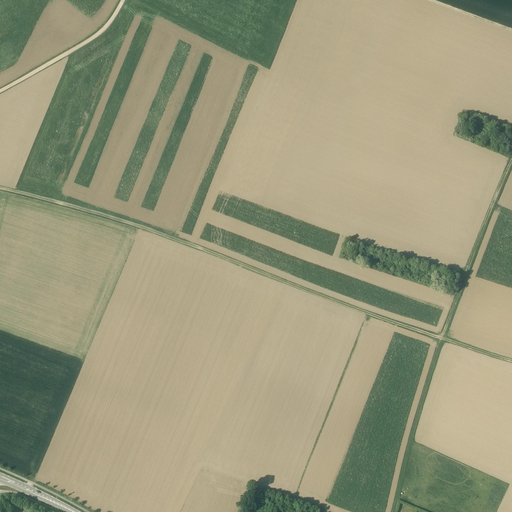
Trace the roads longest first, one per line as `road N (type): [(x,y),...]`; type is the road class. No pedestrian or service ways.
road 1 (track): [(0,188),(195,246),(441,338)]
road 2 (track): [(441,338),(511,156)]
road 3 (track): [(393,511),(441,338)]
road 4 (track): [(0,95),(100,33),(123,0)]
